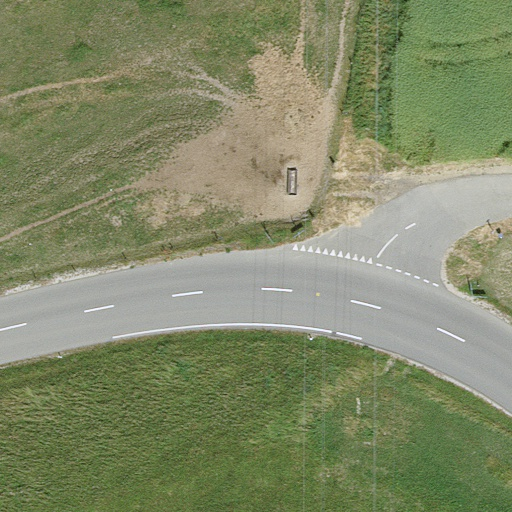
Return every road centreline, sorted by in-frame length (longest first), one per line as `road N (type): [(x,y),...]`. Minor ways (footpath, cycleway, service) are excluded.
road 1 (tertiary): [(0,331),(167,295),(311,283),(374,294),(511,366)]
road 2 (track): [(374,294),(406,235),(433,217),(511,199)]
